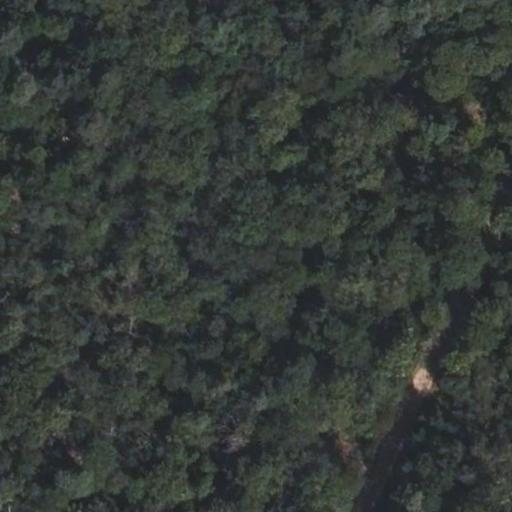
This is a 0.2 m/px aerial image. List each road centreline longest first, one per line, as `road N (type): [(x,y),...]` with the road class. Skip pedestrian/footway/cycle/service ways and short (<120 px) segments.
road 1 (unknown): [(511,217),(378,511)]
road 2 (track): [(311,0),(0,73)]
